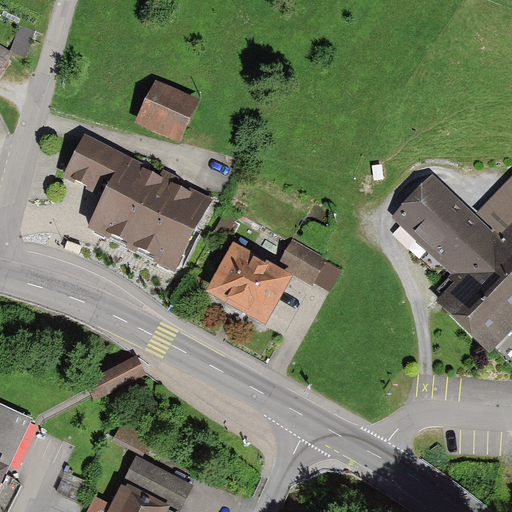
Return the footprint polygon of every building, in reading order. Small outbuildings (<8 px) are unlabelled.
[(0,74),(12,54),(0,45),(0,74)] [(138,120),(180,140),(198,101),(157,81),(138,120)] [(87,227),(174,271),(211,199),(86,136),(66,176),(103,195),(87,227)] [(491,354),(511,334),(511,178),(477,215),(431,172),(389,214),(451,274),(438,288),(444,294),(437,300),(491,354)] [(276,265),(312,286),(314,282),(329,292),(342,270),(327,261),(329,259),(292,238),(276,265)] [(234,242),(206,291),(266,325),(294,276),(234,242)] [(136,355),(86,380),(96,400),(146,374),(136,355)] [(0,485),(33,418),(0,403),(0,485)] [(113,441),(142,457),(154,437),(125,421),(113,441)] [(87,511),(181,511),(195,486),(137,456),(110,505),(96,497),(87,511)]
